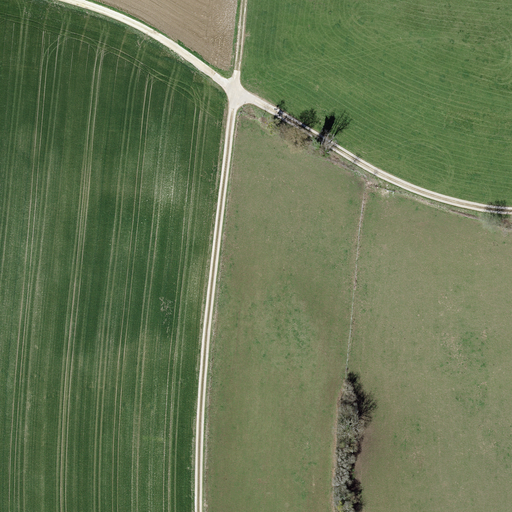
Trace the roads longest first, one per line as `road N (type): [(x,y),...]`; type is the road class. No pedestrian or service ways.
road 1 (track): [(245,0),(205,337),(199,511)]
road 2 (track): [(65,0),(169,43),(234,93),(378,176),(449,205),(511,213)]
